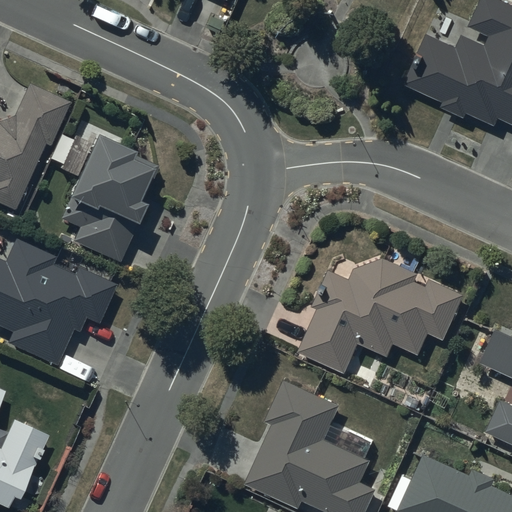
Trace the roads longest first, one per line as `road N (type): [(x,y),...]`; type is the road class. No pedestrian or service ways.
road 1 (residential): [(254,173),(232,253),(114,511)]
road 2 (residential): [(19,0),(207,86),(242,123),(254,173)]
road 3 (residential): [(254,173),(378,164),(511,220)]
